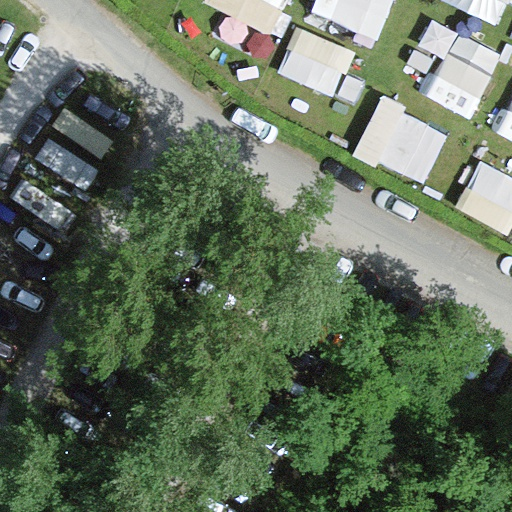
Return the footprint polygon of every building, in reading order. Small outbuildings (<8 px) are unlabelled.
[(221,0),(268,21),(277,0),(221,0)] [(309,0),(347,15),(352,0),(309,0)] [(463,0),(501,18),(508,0),(463,0)] [(275,64),(331,88),(352,39),(296,16),(275,64)] [(449,33),(424,84),(471,107),(496,55),(449,33)] [(511,76),(493,120),(511,127),(511,76)] [(355,142),(422,172),(447,118),(380,87),(355,142)] [(511,219),(511,163),(473,152),(458,203),(511,219)]
